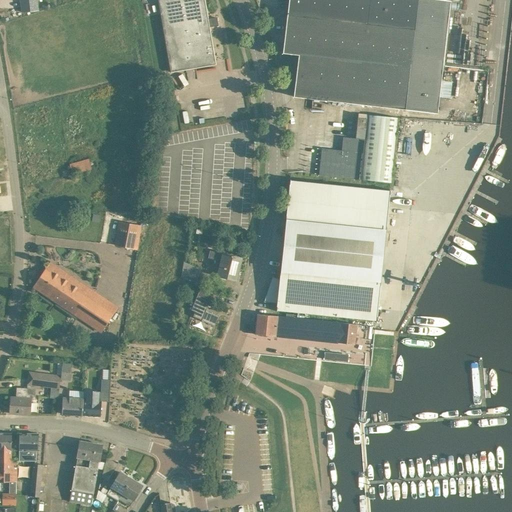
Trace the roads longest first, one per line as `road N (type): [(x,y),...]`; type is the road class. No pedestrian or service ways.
road 1 (tertiary): [(224,357),(256,268),(273,183),(273,117),(241,0)]
road 2 (residential): [(0,357),(20,238),(1,98)]
road 3 (residential): [(170,453),(64,424),(0,423)]
